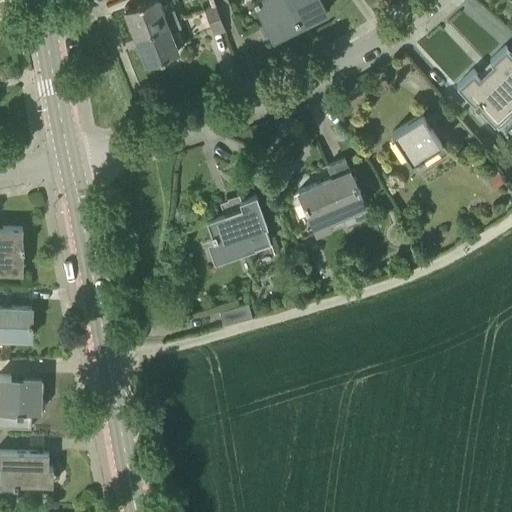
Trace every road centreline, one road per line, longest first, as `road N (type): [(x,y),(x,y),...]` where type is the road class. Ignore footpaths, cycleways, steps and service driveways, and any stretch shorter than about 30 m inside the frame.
road 1 (unclassified): [(511,216),(457,254),(406,275),(104,361)]
road 2 (residential): [(67,167),(263,104),(358,59),(434,0)]
road 3 (secondary): [(104,361),(67,167)]
road 4 (secondary): [(67,167),(41,0)]
road 5 (secondary): [(135,511),(104,361)]
